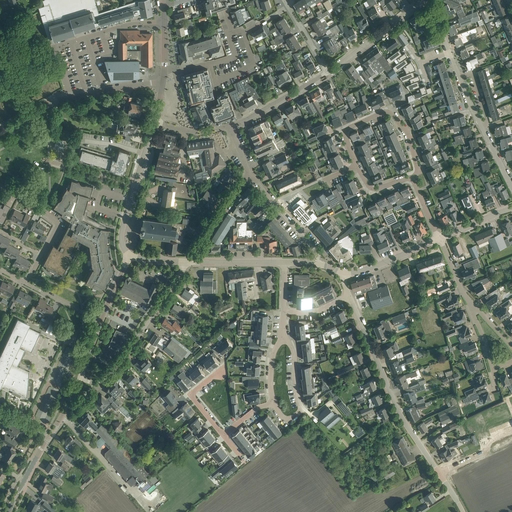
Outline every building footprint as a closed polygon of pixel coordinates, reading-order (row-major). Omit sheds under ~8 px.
[(100,26),(134,16),(134,15),(140,13),(140,17),(152,14),(149,0),(138,0),(137,0),(98,13),(94,0),(42,0),(43,0),(44,6),(38,8),(48,40),(95,25),(95,24),(99,23),(100,26)] [(205,0),(203,1),(207,15),(217,11),(231,6),(239,4),(237,0),(205,0)] [(255,0),(257,6),(262,5),(263,9),(271,7),(268,0),(266,0),(264,1),(263,0),(255,0)] [(352,4),(349,0),(345,0),(341,3),(345,8),(352,4)] [(369,5),(366,7),(368,11),(371,16),(373,20),(380,16),(378,12),(375,7),(374,5),(377,3),(374,0),(367,0),(366,1),(369,5)] [(382,0),(380,2),(384,10),(388,7),(391,10),(396,5),(392,0),(382,0)] [(444,0),(443,1),(445,4),(446,7),(445,7),(446,8),(449,7),(449,8),(452,7),(453,8),(454,8),(455,12),(456,11),(459,17),(460,17),(455,8),(457,7),(456,5),(454,0),(444,0)] [(460,17),(465,15),(459,2),(461,1),(462,2),(466,0),(454,0),(456,5),(457,7),(455,8),(460,17)] [(494,10),(494,11),(505,6),(502,0),(501,0),(495,3),(497,9),(494,10)] [(303,8),(299,1),(294,4),(298,11),(303,8)] [(320,11),(321,12),(322,14),(328,10),(330,9),(325,1),(323,3),(326,7),(320,11)] [(441,7),(439,8),(443,17),(455,12),(454,8),(453,8),(452,7),(449,8),(449,7),(446,8),(445,7),(446,7),(445,4),(441,6),(441,7)] [(361,5),(357,7),(364,18),(365,18),(368,16),(361,5)] [(505,6),(494,11),(495,14),(494,14),(496,17),(507,12),(505,6)] [(190,7),(180,9),(181,13),(175,15),(177,22),(186,19),(185,14),(192,12),(190,7)] [(231,12),(233,18),(247,14),(246,11),(246,10),(241,12),(240,9),(241,9),(241,8),(231,12)] [(330,13),(328,10),(322,14),(321,12),(317,14),(318,16),(316,17),(317,20),(312,24),(316,30),(327,23),(325,20),(321,22),(320,19),(330,13)] [(461,26),(472,22),(473,23),(478,21),(480,20),(477,11),(458,19),(460,22),(449,27),(450,29),(449,29),(450,32),(449,32),(450,35),(451,34),(451,35),(457,32),(455,28),(461,26)] [(489,21),(494,19),(493,18),(489,19),(488,18),(487,19),(486,18),(489,17),(487,13),(485,14),(482,16),(485,23),(489,21)] [(247,14),(233,18),(235,25),(245,21),(244,18),(248,17),(248,16),(247,14)] [(413,26),(414,25),(418,31),(422,28),(425,32),(427,31),(428,35),(433,34),(430,26),(426,28),(424,26),(425,26),(417,16),(416,18),(415,17),(412,19),(413,20),(411,21),(412,23),(411,23),(413,26)] [(504,25),(511,22),(509,16),(504,18),(504,16),(497,19),(500,26),(504,25)] [(268,35),(287,24),(284,18),(276,22),(278,26),(270,31),(268,28),(264,30),(268,35)] [(364,18),(357,22),(362,29),(369,25),(365,18),(364,18)] [(191,30),(190,27),(192,27),(192,26),(194,26),(194,25),(192,25),(191,22),(186,23),(186,26),(176,28),(178,36),(188,34),(187,30),(191,30)] [(319,35),(325,31),(327,31),(325,28),(328,26),(327,23),(316,30),(319,35)] [(346,33),(350,39),(357,35),(352,28),(349,30),(346,26),(343,28),(341,23),(337,25),(338,28),(340,31),(343,35),(346,33)] [(281,35),(280,34),(281,33),(280,32),(282,31),(283,34),(291,29),(287,24),(275,31),(277,35),(275,36),(276,38),(270,41),(272,44),(275,42),(279,40),(284,37),(282,34),(281,35)] [(253,33),(252,34),(253,37),(254,36),(256,38),(262,35),(263,38),(268,35),(264,30),(263,27),(253,33),(252,33),(253,33)] [(477,27),(463,32),(464,34),(460,36),(455,38),(456,40),(455,41),(457,46),(463,44),(461,39),(465,37),(479,32),(477,27)] [(333,36),(340,31),(338,28),(336,29),(331,32),(333,36)] [(209,49),(221,45),(222,45),(223,45),(219,31),(218,29),(216,29),(203,33),(204,37),(189,42),(179,44),(182,55),(178,55),(180,65),(188,63),(188,61),(193,60),(193,59),(202,56),(201,52),(209,49)] [(123,31),(120,31),(120,42),(118,42),(118,60),(104,60),(111,83),(139,78),(139,65),(152,65),(151,34),(140,34),(139,31),(123,31)] [(337,42),(333,36),(331,32),(328,34),(331,38),(324,42),(327,49),(337,42)] [(385,44),(382,46),(384,49),(386,48),(387,47),(390,50),(390,51),(401,43),(402,45),(403,44),(404,45),(408,42),(401,33),(396,36),(396,37),(395,38),(394,37),(385,44)] [(285,44),(286,47),(297,40),(294,35),(286,39),(288,42),(285,44)] [(437,44),(437,43),(436,41),(437,40),(436,37),(435,38),(435,37),(434,36),(434,37),(430,38),(429,38),(426,39),(426,40),(425,41),(425,40),(424,41),(426,45),(424,47),(426,52),(433,49),(432,46),(437,44)] [(286,40),(284,37),(275,42),(277,45),(286,40)] [(297,40),(286,47),(288,49),(291,47),(293,51),(301,46),(297,40)] [(461,52),(462,55),(461,55),(462,58),(463,58),(469,55),(467,51),(474,48),(477,46),(475,41),(472,43),(472,44),(461,50),(461,52)] [(337,42),(327,49),(330,54),(338,50),(341,48),(340,46),(337,42)] [(224,54),(221,45),(209,49),(211,56),(215,55),(215,57),(224,54)] [(377,47),(372,51),(385,69),(385,70),(386,72),(392,67),(380,49),(379,50),(377,47)] [(399,50),(387,59),(390,63),(394,61),(397,65),(399,63),(405,59),(408,57),(405,53),(402,55),(399,50)] [(292,54),(290,51),(284,54),(282,56),(283,59),(286,57),(292,54)] [(372,51),(367,55),(369,58),(368,59),(371,62),(371,61),(372,62),(371,63),(372,64),(376,69),(377,70),(379,73),(385,69),(372,51)] [(467,63),(467,64),(469,69),(478,66),(476,61),(484,57),(481,52),(470,57),(471,59),(467,61),(467,63)] [(306,59),(307,58),(309,61),(306,63),(308,65),(307,65),(311,71),(316,68),(310,57),(309,56),(308,53),(304,56),(306,59)] [(264,63),(261,56),(259,57),(257,54),(253,56),(257,66),(264,63)] [(367,55),(360,59),(363,63),(364,65),(365,66),(367,68),(363,71),(368,78),(375,72),(374,70),(376,69),(372,64),(371,63),(372,62),(371,61),(371,62),(368,59),(369,58),(367,55)] [(294,73),(295,75),(298,79),(304,75),(301,69),(304,68),(299,59),(293,63),(298,72),(294,73)] [(397,65),(393,67),(396,72),(403,67),(405,70),(414,66),(411,61),(408,63),(405,59),(399,63),(397,65)] [(271,74),(267,77),(271,85),(277,81),(280,86),(281,86),(280,85),(282,83),(283,84),(284,83),(283,83),(290,79),(291,80),(292,79),(287,71),(288,70),(287,68),(286,69),(284,65),(283,63),(281,60),(274,64),(280,73),(275,76),(273,77),(271,74)] [(437,74),(440,72),(441,72),(446,70),(445,68),(446,67),(443,62),(437,65),(439,69),(436,71),(432,73),(431,70),(428,71),(430,77),(437,74)] [(351,66),(346,70),(353,80),(356,78),(359,83),(365,80),(368,84),(371,82),(368,78),(363,71),(363,72),(359,75),(355,69),(354,70),(351,66)] [(407,74),(400,77),(403,82),(410,79),(415,77),(413,72),(416,71),(414,66),(405,70),(407,74)] [(393,68),(387,73),(392,79),(398,75),(398,74),(393,68)] [(184,75),(185,81),(186,81),(187,87),(188,87),(188,89),(191,103),(192,103),(205,100),(206,100),(214,98),(214,95),(214,94),(211,84),(212,84),(211,83),(210,83),(209,79),(210,78),(210,77),(210,78),(208,69),(202,70),(193,73),(192,73),(184,75)] [(480,73),(479,74),(481,79),(487,76),(484,69),(483,69),(479,71),(480,73)] [(246,70),(240,73),(243,78),(249,75),(246,70)] [(448,78),(448,76),(449,75),(446,70),(441,72),(440,72),(442,77),(438,79),(435,81),(436,83),(438,82),(439,82),(448,78)] [(411,84),(406,86),(409,91),(409,90),(419,87),(417,81),(421,80),(419,75),(415,77),(410,79),(411,84)] [(487,76),(481,79),(482,81),(481,82),(484,87),(490,85),(493,83),(494,83),(491,78),(491,77),(488,79),(487,76)] [(237,82),(239,91),(244,89),(249,97),(243,100),(248,110),(257,105),(255,100),(259,97),(248,77),(241,80),(237,82)] [(451,86),(450,84),(451,83),(448,78),(439,82),(441,87),(437,89),(433,91),(434,92),(434,93),(446,88),(451,86)] [(236,89),(229,92),(236,108),(238,107),(235,102),(233,97),(232,95),(239,91),(237,82),(233,84),(235,87),(236,89)] [(324,87),(330,98),(334,96),(331,91),(334,90),(330,83),(324,87)] [(485,89),(484,90),(486,95),(491,93),(492,93),(490,88),(494,86),(493,83),(490,85),(484,87),(485,89)] [(421,92),(413,95),(416,99),(434,92),(433,91),(432,87),(426,89),(425,86),(420,88),(421,92)] [(434,97),(436,101),(436,102),(445,98),(445,97),(448,96),(453,94),(453,92),(453,91),(451,86),(446,88),(445,89),(447,93),(443,95),(442,94),(434,97)] [(392,88),(389,90),(391,96),(392,96),(393,100),(397,98),(399,97),(402,96),(401,92),(401,91),(400,92),(399,88),(393,91),(392,88)] [(311,94),(313,99),(314,100),(323,96),(319,90),(311,94)] [(335,92),(339,100),(343,98),(338,90),(335,92)] [(377,98),(376,98),(380,106),(380,105),(380,106),(383,105),(383,104),(385,103),(383,100),(388,98),(385,90),(375,95),(377,98)] [(487,97),(486,98),(488,103),(494,100),(492,95),(491,93),(486,95),(487,97)] [(510,93),(497,99),(499,102),(511,96),(510,93)] [(215,105),(211,107),(211,108),(213,112),(215,118),(216,122),(217,123),(221,122),(221,121),(224,120),(229,119),(231,118),(232,118),(236,116),(234,111),(233,109),(232,105),(230,99),(229,95),(226,96),(225,94),(222,95),(222,94),(217,96),(220,102),(217,103),(218,105),(215,106),(215,105)] [(447,106),(450,104),(456,102),(455,100),(456,99),(453,94),(448,96),(445,97),(445,98),(446,101),(445,102),(445,104),(446,103),(447,106)] [(364,104),(360,106),(363,113),(364,113),(366,112),(369,111),(367,107),(370,106),(365,95),(362,96),(364,104)] [(122,114),(127,116),(132,117),(131,117),(132,114),(139,116),(140,112),(142,105),(141,104),(142,101),(136,100),(136,103),(130,102),(131,98),(127,97),(125,104),(122,114)] [(307,97),(299,101),(302,105),(303,107),(306,105),(311,115),(317,111),(313,105),(312,103),(311,102),(310,103),(309,101),(307,97)] [(380,106),(376,98),(371,100),(374,108),(380,106)] [(193,107),(191,108),(200,127),(206,124),(208,125),(211,124),(211,122),(212,122),(205,100),(192,103),(193,107)] [(494,100),(488,103),(489,105),(489,106),(491,111),(496,109),(497,109),(495,104),(496,104),(494,100)] [(312,103),(313,105),(317,111),(321,118),(325,116),(316,101),(312,103)] [(351,101),(348,102),(352,109),(355,108),(358,115),(363,113),(360,106),(359,104),(355,106),(351,101)] [(402,108),(404,113),(411,110),(413,110),(410,104),(411,104),(410,102),(404,104),(405,106),(402,108)] [(448,111),(445,113),(446,115),(453,112),(454,112),(458,110),(457,108),(458,107),(456,102),(450,104),(452,109),(448,111)] [(286,109),(292,119),(301,114),(298,108),(295,109),(293,105),(286,109)] [(340,110),(343,117),(346,115),(348,120),(355,117),(352,110),(347,112),(346,108),(340,110)] [(336,117),(332,119),(335,126),(342,123),(340,119),(344,118),(343,117),(340,110),(340,109),(334,111),(336,117)] [(492,113),(491,114),(494,120),(498,117),(499,117),(497,111),(496,109),(491,111),(492,113)] [(414,115),(411,110),(404,113),(406,118),(414,115)] [(288,131),(293,128),(290,123),(287,117),(284,118),(280,112),(273,117),(276,123),(277,126),(278,126),(282,124),(281,123),(283,122),(288,131)] [(421,119),(422,119),(420,114),(410,118),(412,123),(421,119)] [(460,126),(459,125),(465,124),(465,121),(466,121),(464,115),(457,117),(458,117),(456,118),(455,115),(449,117),(450,119),(453,119),(455,125),(450,126),(451,129),(460,126)] [(118,124),(116,133),(125,135),(125,139),(130,141),(132,132),(135,133),(136,132),(135,132),(136,132),(137,130),(136,129),(137,126),(138,123),(132,122),(132,123),(131,123),(129,122),(128,122),(129,118),(123,117),(123,119),(118,118),(117,124),(118,124)] [(423,125),(421,119),(412,123),(414,128),(423,125)] [(268,156),(279,151),(278,149),(275,142),(276,142),(269,127),(270,126),(267,120),(250,128),(249,130),(255,144),(256,144),(257,146),(255,147),(259,156),(271,151),(272,154),(268,156)] [(381,130),(392,125),(389,120),(378,125),(381,130)] [(313,128),(317,136),(327,131),(327,130),(328,130),(326,126),(326,127),(324,123),(313,128)] [(374,132),(370,125),(363,128),(365,132),(362,133),(365,141),(366,141),(371,138),(369,135),(374,132)] [(394,131),(392,125),(381,130),(383,136),(386,135),(394,131)] [(503,136),(508,135),(505,125),(495,127),(496,129),(495,130),(497,136),(503,134),(503,136)] [(454,137),(455,141),(462,139),(462,138),(471,135),(471,133),(472,133),(470,126),(463,128),(461,129),(463,134),(461,134),(461,135),(454,137)] [(424,134),(418,136),(420,142),(428,138),(426,133),(434,130),(432,127),(423,131),(424,134)] [(365,141),(362,133),(359,135),(357,131),(350,134),(354,141),(357,140),(359,145),(366,142),(366,141),(365,141)] [(397,136),(394,131),(386,135),(388,140),(397,136)] [(157,142),(156,147),(161,148),(179,153),(180,153),(181,147),(175,146),(178,136),(166,133),(163,144),(157,142)] [(501,141),(500,141),(502,148),(507,146),(508,146),(507,141),(511,139),(511,134),(503,136),(504,138),(501,139),(501,141)] [(399,142),(397,136),(388,140),(391,146),(399,142)] [(325,146),(334,142),(331,137),(325,140),(324,137),(318,140),(319,143),(321,142),(323,147),(325,146)] [(275,142),(278,149),(286,145),(283,138),(276,142),(275,142)] [(427,145),(428,148),(434,146),(433,143),(430,144),(429,140),(428,138),(420,142),(421,142),(420,143),(421,145),(422,145),(423,147),(427,145)] [(469,140),(470,140),(471,145),(466,146),(467,146),(463,147),(464,152),(468,151),(468,149),(477,147),(477,144),(478,144),(476,138),(469,140)] [(200,142),(201,148),(202,148),(203,153),(199,154),(200,159),(202,158),(204,166),(211,176),(227,165),(219,154),(215,158),(214,151),(215,151),(213,140),(212,140),(200,142)] [(360,150),(370,146),(371,146),(369,141),(366,142),(359,145),(358,146),(360,150)] [(189,155),(199,154),(203,153),(202,148),(201,148),(200,142),(186,144),(189,155)] [(330,150),(336,148),(334,142),(325,146),(328,151),(324,153),(325,156),(331,153),(330,150)] [(401,147),(399,142),(391,146),(393,150),(393,151),(401,147)] [(362,155),(371,151),(372,151),(372,150),(370,146),(360,150),(362,155)] [(422,154),(425,159),(433,156),(430,151),(435,149),(434,146),(428,148),(426,149),(427,152),(422,154)] [(129,153),(129,152),(119,149),(116,160),(114,159),(112,159),(113,157),(81,147),(79,155),(80,153),(81,154),(78,161),(83,163),(83,162),(84,161),(86,162),(86,163),(87,162),(90,163),(89,164),(94,166),(94,164),(97,165),(97,166),(97,167),(101,168),(102,166),(105,167),(104,168),(104,169),(109,170),(109,169),(113,170),(112,171),(123,174),(122,174),(123,171),(124,171),(125,171),(130,156),(129,156),(128,156),(129,153)] [(404,153),(401,147),(393,151),(393,150),(390,152),(393,158),(404,153)] [(155,171),(162,172),(161,173),(162,174),(162,175),(163,175),(164,175),(164,174),(165,174),(165,173),(178,176),(181,163),(178,162),(180,156),(178,155),(179,153),(161,148),(155,171)] [(473,157),(463,160),(464,165),(469,163),(474,162),(479,161),(478,159),(483,158),(483,156),(484,156),(482,149),(477,151),(475,151),(476,155),(472,156),(473,157)] [(363,160),(371,157),(373,156),(371,151),(362,155),(361,156),(363,160)] [(273,167),(266,170),(269,177),(281,172),(280,169),(279,168),(289,163),(288,160),(285,153),(274,158),(277,165),(273,167)] [(333,162),(341,159),(339,153),(333,156),(331,153),(325,156),(326,158),(327,159),(330,157),(333,162)] [(406,158),(404,153),(393,158),(395,163),(400,161),(406,158)] [(427,165),(431,163),(435,161),(433,156),(425,159),(425,160),(424,160),(426,163),(426,162),(427,165)] [(367,164),(373,162),(373,161),(371,157),(363,160),(365,165),(367,165),(367,164)] [(270,160),(263,163),(266,170),(273,167),(277,165),(274,158),(270,161),(270,160)] [(333,162),(330,163),(333,169),(331,169),(333,172),(339,170),(337,167),(343,164),(341,159),(333,162)] [(369,169),(376,166),(374,161),(373,161),(373,162),(367,164),(367,165),(369,169)] [(406,169),(410,167),(408,161),(402,164),(400,161),(395,163),(394,164),(396,167),(399,165),(401,168),(399,169),(401,173),(407,170),(406,169)] [(484,171),(489,170),(489,167),(490,167),(488,161),(482,163),(483,166),(473,169),(475,177),(479,176),(478,175),(485,174),(484,171)] [(319,169),(315,162),(309,165),(310,168),(312,167),(314,171),(319,169)] [(432,170),(427,172),(430,177),(439,173),(437,168),(439,167),(438,163),(431,167),(432,170)] [(378,170),(376,166),(369,169),(371,174),(377,171),(378,170)] [(383,179),(381,173),(384,172),(383,169),(383,168),(378,170),(377,171),(378,174),(372,177),(375,182),(383,179)] [(225,184),(228,186),(230,183),(236,175),(229,170),(226,175),(224,173),(219,179),(225,184)] [(445,181),(441,172),(439,173),(430,177),(429,178),(430,180),(431,180),(432,182),(436,181),(437,184),(445,181)] [(297,173),(283,179),(288,189),(302,183),(297,173)] [(487,189),(488,191),(492,189),(485,174),(480,176),(486,190),(487,189)] [(206,177),(196,179),(194,179),(195,185),(208,183),(206,177)] [(288,189),(283,179),(276,182),(280,192),(285,190),(288,189)] [(348,179),(342,182),(343,184),(345,189),(355,185),(355,184),(356,184),(355,181),(354,182),(353,179),(349,181),(348,179)] [(53,245),(43,264),(45,265),(45,267),(59,274),(60,273),(63,274),(72,256),(70,253),(77,239),(89,245),(92,267),(93,267),(93,269),(92,269),(85,282),(87,283),(92,286),(93,285),(98,287),(99,285),(105,288),(114,269),(114,267),(114,266),(112,263),(111,256),(110,254),(109,247),(109,240),(109,236),(110,229),(101,228),(101,226),(82,216),(88,199),(89,199),(93,186),(86,185),(86,187),(73,184),(74,181),(71,180),(69,190),(66,189),(66,188),(62,194),(62,196),(61,197),(58,200),(57,200),(53,206),(61,211),(59,213),(58,213),(68,219),(65,224),(68,226),(57,248),(53,245)] [(472,183),(466,185),(468,189),(470,188),(472,194),(476,192),(472,183)] [(218,189),(222,193),(227,188),(222,184),(218,189)] [(509,196),(506,188),(503,189),(501,184),(495,187),(497,192),(499,192),(502,199),(509,196)] [(344,196),(345,199),(353,196),(353,195),(352,193),(358,190),(355,185),(345,189),(348,194),(344,196)] [(164,190),(163,197),(172,198),(173,191),(176,192),(176,188),(169,187),(168,190),(164,190)] [(407,196),(411,194),(408,187),(401,190),(403,195),(400,196),(403,203),(408,200),(407,196)] [(249,188),(242,195),(247,200),(254,194),(249,188)] [(323,193),(331,207),(336,204),(336,203),(343,199),(339,192),(334,195),(332,191),(331,189),(326,192),(324,194),(323,193)] [(438,195),(440,200),(451,195),(448,190),(438,195)] [(202,197),(209,203),(213,206),(213,205),(215,202),(215,203),(218,199),(214,196),(207,191),(202,197)] [(313,202),(317,209),(323,205),(323,204),(328,201),(329,204),(331,207),(323,193),(316,197),(317,199),(313,202)] [(403,203),(400,196),(397,198),(395,193),(388,196),(390,201),(391,203),(396,201),(397,205),(398,205),(401,204),(403,203)] [(488,206),(495,203),(492,196),(492,197),(490,193),(483,196),(488,206)] [(247,200),(242,195),(234,202),(233,203),(235,205),(237,204),(239,207),(247,200)] [(469,195),(461,199),(464,207),(466,206),(467,209),(469,214),(470,213),(472,213),(473,212),(476,211),(474,206),(473,203),(469,195)] [(353,196),(345,199),(344,199),(346,205),(349,203),(350,205),(352,209),(353,208),(354,210),(357,209),(357,207),(363,204),(361,201),(363,201),(361,197),(360,197),(359,197),(358,197),(354,199),(353,196)] [(172,198),(163,197),(162,204),(166,205),(165,209),(173,210),(174,206),(171,205),(172,198)] [(393,207),(391,203),(390,201),(387,202),(385,197),(378,200),(381,207),(381,208),(386,206),(388,210),(393,207)] [(308,225),(316,218),(312,213),(308,216),(300,207),(304,204),(299,200),(292,206),(294,209),(291,212),(303,225),(306,223),(308,225)] [(417,208),(414,201),(411,203),(409,200),(408,200),(403,203),(401,204),(402,207),(405,206),(408,212),(417,208)] [(254,201),(246,211),(249,213),(252,209),(257,204),(254,201)] [(257,204),(252,209),(253,210),(258,216),(266,208),(264,206),(262,203),(262,204),(261,203),(258,206),(257,204)] [(384,213),(381,208),(381,207),(378,208),(376,204),(369,207),(372,214),(376,212),(378,216),(383,214),(384,213)] [(6,214),(10,208),(4,205),(2,208),(0,207),(0,222),(2,224),(6,216),(5,215),(6,214)] [(446,209),(447,209),(449,214),(450,213),(453,221),(459,218),(455,209),(454,210),(452,206),(446,209)] [(349,209),(344,212),(353,231),(359,228),(349,209)] [(384,214),(383,214),(384,217),(388,226),(397,221),(394,214),(393,212),(392,209),(384,213),(384,214)] [(15,210),(10,219),(24,227),(30,216),(26,214),(25,216),(20,214),(21,213),(15,210)] [(436,213),(438,218),(440,222),(441,222),(443,226),(449,223),(445,215),(442,216),(440,211),(436,213)] [(228,213),(223,222),(230,227),(230,226),(236,218),(228,213)] [(406,217),(410,225),(414,223),(410,215),(406,217)] [(402,222),(405,229),(404,230),(406,233),(401,235),(404,242),(411,239),(408,232),(407,229),(410,227),(405,217),(403,218),(404,221),(402,222)] [(183,243),(185,229),(187,229),(189,219),(183,218),(182,223),(149,219),(145,219),(144,219),(144,220),(143,223),(142,232),(142,235),(141,236),(142,236),(146,236),(146,237),(166,240),(166,239),(170,240),(168,256),(176,256),(176,254),(178,242),(183,243)] [(252,236),(252,230),(253,230),(251,226),(250,224),(248,221),(244,221),(244,219),(237,219),(236,218),(230,226),(230,243),(228,243),(228,248),(252,248),(252,243),(253,243),(253,236),(252,236)] [(286,247),(288,246),(294,240),(274,218),(267,225),(286,247)] [(314,230),(320,237),(333,226),(332,225),(335,223),(331,219),(323,227),(321,224),(314,230)] [(34,222),(31,229),(41,234),(45,227),(34,222)] [(223,222),(217,231),(224,235),(230,227),(223,222)] [(421,236),(427,232),(420,222),(414,225),(418,233),(419,232),(421,236)] [(509,222),(502,225),(506,235),(511,233),(511,225),(511,226),(509,222)] [(333,226),(320,237),(327,245),(339,233),(333,226)] [(397,245),(390,229),(388,229),(386,226),(382,228),(381,227),(377,229),(379,231),(373,234),(378,243),(377,243),(381,252),(397,245)] [(485,232),(488,240),(491,248),(490,248),(491,250),(490,250),(491,253),(510,245),(508,238),(504,240),(501,233),(497,234),(494,228),(485,232)] [(347,230),(338,238),(339,239),(349,234),(350,234),(347,230)] [(212,239),(215,242),(219,244),(224,235),(217,231),(212,239)] [(361,242),(360,242),(360,245),(360,247),(360,252),(371,252),(371,247),(370,245),(369,242),(373,240),(370,234),(368,235),(367,235),(366,232),(361,234),(362,237),(363,242),(361,242)] [(478,244),(488,240),(485,232),(475,236),(478,244)] [(341,263),(342,262),(343,259),(345,260),(346,259),(347,261),(353,257),(352,256),(354,255),(353,242),(349,234),(339,239),(334,242),(336,244),(334,245),(333,244),(329,248),(337,257),(338,259),(340,259),(340,262),(340,263),(341,263)] [(262,236),(257,236),(257,242),(266,243),(265,250),(270,250),(270,251),(271,251),(271,252),(272,252),(273,252),(273,251),(274,251),(274,247),(276,247),(276,241),(270,241),(270,238),(262,238),(262,236)] [(2,247),(5,249),(8,244),(10,240),(5,237),(5,238),(4,237),(0,244),(0,245),(3,247),(2,247)] [(294,240),(288,246),(289,247),(289,248),(286,249),(287,253),(293,251),(294,255),(301,253),(299,245),(298,245),(294,240)] [(219,244),(215,242),(214,243),(209,243),(209,252),(216,252),(216,250),(220,250),(220,244),(219,244)] [(459,243),(453,245),(455,251),(454,251),(455,254),(456,254),(458,258),(464,255),(463,251),(459,243)] [(6,254),(10,256),(14,248),(12,247),(13,247),(8,244),(5,249),(3,253),(6,255),(6,254)] [(479,256),(474,246),(469,248),(474,258),(479,256)] [(12,258),(15,260),(18,255),(20,251),(15,248),(15,249),(14,248),(10,256),(13,257),(12,258)] [(416,263),(418,267),(420,273),(445,264),(441,254),(416,263)] [(16,265),(20,267),(24,259),(22,258),(23,258),(18,255),(15,260),(13,264),(16,266),(16,265)] [(473,264),(479,262),(477,258),(469,261),(470,264),(465,267),(466,270),(462,271),(463,272),(464,273),(464,274),(463,274),(464,275),(463,275),(464,278),(465,278),(466,279),(471,277),(472,277),(472,278),(473,279),(474,279),(475,278),(475,277),(476,277),(476,276),(475,276),(475,275),(476,275),(474,269),(475,269),(473,264)] [(24,259),(20,267),(23,268),(22,269),(25,271),(30,261),(25,259),(24,259)] [(405,268),(399,271),(401,275),(404,284),(409,282),(406,277),(411,275),(412,275),(410,271),(408,266),(407,267),(407,266),(404,267),(405,268)] [(254,269),(228,273),(229,283),(236,282),(238,299),(247,298),(246,281),(255,280),(254,269)] [(201,289),(201,294),(205,294),(205,293),(213,293),(213,289),(216,289),(216,281),(213,281),(213,273),(204,272),(204,280),(200,280),(200,289),(201,289)] [(271,274),(261,276),(263,290),(269,289),(270,292),(275,291),(273,279),(272,279),(271,274)] [(310,275),(294,274),(294,285),(297,285),(309,286),(309,279),(310,279),(310,275)] [(378,288),(374,275),(370,277),(370,276),(351,282),(354,291),(367,287),(368,291),(374,309),(393,303),(387,285),(378,288)] [(488,277),(480,280),(476,282),(479,286),(475,288),(479,295),(482,292),(483,294),(487,291),(483,285),(490,280),(488,277)] [(149,307),(160,286),(155,283),(152,284),(150,289),(127,279),(122,288),(123,288),(120,293),(149,307)] [(2,282),(0,286),(0,290),(5,293),(4,294),(10,297),(15,287),(11,285),(10,286),(8,285),(2,282)] [(447,282),(438,286),(440,291),(449,287),(447,282)] [(304,289),(297,289),(297,305),(301,305),(301,304),(308,304),(308,306),(312,306),(312,301),(314,301),(317,305),(321,303),(320,302),(322,301),(323,302),(327,300),(327,299),(329,297),(330,299),(334,297),(333,295),(335,294),(336,296),(337,295),(332,285),(331,285),(312,295),(304,295),(304,289)] [(185,289),(181,295),(185,298),(189,301),(193,304),(199,296),(194,292),(194,291),(190,288),(188,291),(185,289)] [(426,290),(428,296),(436,293),(434,288),(426,290)] [(489,306),(491,308),(499,303),(497,300),(499,299),(501,293),(498,288),(489,294),(492,298),(486,302),(488,304),(489,306)] [(15,300),(19,301),(27,306),(31,296),(27,294),(27,295),(20,291),(15,300)] [(460,303),(457,296),(452,298),(450,293),(444,296),(446,301),(445,301),(449,310),(452,308),(452,307),(460,303)] [(40,299),(35,309),(49,316),(53,308),(45,304),(46,302),(40,299)] [(508,310),(509,310),(509,309),(509,308),(509,307),(509,306),(511,304),(511,303),(509,299),(500,305),(503,308),(496,313),(497,314),(496,315),(499,318),(500,318),(501,319),(505,316),(506,317),(511,314),(508,310)] [(231,303),(217,310),(220,315),(233,308),(231,303)] [(177,316),(181,319),(182,320),(189,309),(184,305),(183,308),(179,305),(178,306),(175,304),(171,310),(178,314),(177,316)] [(194,306),(190,310),(195,315),(199,312),(194,306)] [(363,308),(366,315),(372,313),(369,306),(363,308)] [(366,315),(369,323),(387,317),(384,309),(366,315)] [(346,319),(343,311),(335,314),(334,312),(331,314),(334,320),(337,318),(339,322),(346,319)] [(452,316),(451,316),(454,322),(457,321),(458,324),(462,322),(467,320),(463,311),(458,313),(454,314),(452,315),(452,316)] [(392,317),(395,325),(407,320),(405,315),(404,313),(392,317)] [(47,317),(44,322),(43,325),(47,327),(49,323),(51,324),(53,320),(47,317)] [(0,385),(1,386),(27,398),(29,372),(17,366),(22,356),(23,356),(24,354),(23,353),(24,350),(31,353),(40,333),(28,327),(25,326),(27,322),(18,318),(0,355),(0,385)] [(165,318),(161,325),(165,327),(172,332),(173,330),(177,333),(181,329),(186,335),(188,334),(190,332),(184,325),(182,327),(175,321),(173,324),(165,318)] [(385,319),(380,321),(381,322),(377,324),(378,325),(374,327),(379,338),(387,335),(386,333),(390,332),(385,319)] [(295,325),(296,330),(305,329),(304,324),(306,324),(306,321),(299,321),(299,324),(295,325)] [(466,327),(459,330),(461,336),(459,338),(461,343),(469,340),(468,337),(472,335),(468,328),(467,328),(466,327)] [(337,331),(336,328),(327,331),(325,333),(328,336),(337,331)] [(445,332),(447,337),(457,333),(455,328),(445,332)] [(109,346),(119,351),(127,335),(116,330),(110,343),(111,343),(109,346)] [(163,344),(166,345),(169,342),(155,333),(150,341),(155,345),(158,342),(162,345),(163,344)] [(352,333),(348,335),(343,337),(344,341),(347,339),(349,343),(347,344),(349,349),(354,346),(353,342),(356,341),(352,333)] [(332,339),(335,345),(343,342),(340,335),(332,339)] [(185,351),(179,344),(180,342),(172,336),(171,338),(172,339),(169,342),(166,345),(163,348),(178,361),(183,356),(185,358),(187,356),(188,356),(191,353),(187,349),(185,351)] [(266,343),(266,337),(253,336),(252,342),(250,342),(249,346),(259,347),(259,343),(266,343)] [(216,346),(213,349),(217,354),(220,352),(222,355),(233,346),(227,339),(217,348),(216,346)] [(392,351),(393,351),(395,350),(395,351),(398,349),(395,341),(387,345),(388,347),(383,349),(387,358),(394,355),(392,351)] [(467,342),(463,344),(459,345),(462,351),(465,350),(466,352),(468,352),(469,355),(474,353),(474,352),(478,350),(475,343),(469,345),(467,342)] [(402,357),(405,356),(414,352),(412,347),(402,351),(404,356),(402,357),(394,358),(394,359),(402,357)] [(262,358),(262,351),(253,350),(253,355),(249,355),(248,360),(260,361),(260,357),(262,358)] [(401,366),(415,360),(413,356),(418,353),(417,351),(414,352),(405,356),(407,359),(399,362),(399,361),(396,362),(393,363),(393,364),(391,365),(390,365),(390,366),(391,369),(391,371),(392,372),(393,373),(398,371),(398,372),(402,370),(401,366)] [(214,352),(207,357),(214,367),(219,363),(215,358),(218,357),(214,352)] [(356,354),(350,357),(351,361),(356,359),(357,363),(360,362),(364,360),(361,352),(356,354)] [(207,357),(200,363),(204,368),(206,366),(210,371),(214,367),(207,357)] [(134,364),(138,368),(143,373),(144,374),(147,372),(145,370),(152,363),(148,359),(148,360),(146,358),(147,359),(143,363),(143,362),(140,365),(137,362),(134,364)] [(473,358),(468,360),(464,361),(466,365),(467,365),(469,368),(471,367),(473,372),(478,370),(478,369),(483,367),(480,360),(475,362),(473,358)] [(200,363),(193,369),(201,378),(205,375),(201,370),(204,368),(200,363)] [(338,374),(329,379),(330,382),(339,377),(356,370),(355,368),(353,365),(353,364),(346,368),(337,372),(338,374)] [(252,365),(252,368),(247,367),(247,373),(259,375),(259,374),(260,366),(252,365)] [(367,367),(362,369),(357,371),(358,375),(362,373),(364,377),(370,374),(367,367)] [(193,369),(186,374),(190,379),(192,377),(196,382),(201,378),(193,369)] [(181,379),(177,382),(185,391),(189,388),(187,384),(191,381),(190,379),(186,374),(184,372),(183,371),(181,372),(178,375),(181,379)] [(408,384),(406,378),(409,377),(410,376),(411,378),(417,375),(416,371),(407,374),(395,378),(399,388),(402,387),(408,384)] [(139,379),(138,378),(133,373),(129,377),(128,376),(124,380),(130,385),(132,387),(137,382),(139,382),(139,379)] [(475,390),(488,385),(486,380),(485,381),(482,374),(475,377),(476,381),(474,382),(476,387),(465,392),(467,397),(476,393),(475,390)] [(511,381),(511,378),(508,379),(506,374),(505,374),(504,374),(501,375),(501,376),(500,376),(504,386),(507,384),(509,389),(511,387),(511,381)] [(455,379),(453,375),(451,376),(447,377),(442,380),(444,384),(449,382),(449,381),(450,381),(455,379)] [(255,380),(255,376),(242,376),(242,381),(248,381),(248,384),(248,388),(254,388),(254,387),(259,387),(259,382),(259,380),(255,380)] [(354,379),(343,384),(346,389),(349,387),(349,388),(357,384),(354,379)] [(144,380),(141,383),(147,390),(151,387),(144,380)] [(373,380),(368,382),(363,385),(364,388),(365,388),(367,392),(370,391),(376,388),(373,380)] [(112,383),(111,385),(121,395),(123,393),(125,390),(124,389),(125,389),(122,386),(119,383),(116,381),(113,384),(112,383)] [(426,389),(424,384),(420,385),(411,388),(412,392),(409,393),(409,392),(404,394),(407,403),(412,401),(412,402),(412,403),(418,400),(415,393),(426,389)] [(110,387),(107,390),(110,393),(109,393),(113,396),(116,399),(113,402),(119,407),(122,403),(117,399),(121,395),(111,385),(109,386),(110,387)] [(170,391),(164,396),(170,403),(166,406),(170,412),(176,407),(175,407),(172,403),(176,400),(177,400),(170,391)] [(476,393),(467,397),(469,402),(472,400),(472,401),(479,398),(480,400),(482,399),(484,403),(492,400),(488,392),(483,394),(482,391),(476,393)] [(258,401),(260,401),(259,397),(260,397),(259,393),(252,395),(251,393),(244,394),(245,399),(248,399),(249,403),(255,402),(255,403),(259,403),(258,401)] [(353,402),(357,400),(364,397),(362,393),(361,394),(361,393),(351,398),(353,402)] [(374,396),(368,399),(370,402),(372,403),(373,405),(375,404),(378,403),(382,401),(383,401),(382,398),(381,398),(379,394),(374,396)] [(99,399),(96,403),(98,405),(96,407),(100,411),(101,413),(102,413),(103,413),(104,413),(105,413),(106,412),(106,411),(106,410),(106,409),(106,408),(104,407),(106,405),(109,408),(110,408),(111,408),(113,408),(115,411),(119,407),(113,402),(110,404),(105,400),(104,399),(101,395),(98,398),(99,399)] [(342,401),(337,405),(340,408),(341,408),(342,409),(342,410),(344,413),(344,412),(346,414),(350,410),(351,412),(342,401)] [(176,408),(172,412),(173,414),(178,419),(180,417),(184,414),(187,418),(194,413),(195,413),(188,405),(187,404),(187,403),(178,410),(177,408),(176,408)] [(425,406),(425,403),(417,404),(412,405),(413,407),(411,409),(411,408),(410,409),(406,411),(411,422),(419,419),(414,409),(426,407),(425,406)] [(237,404),(232,405),(233,417),(238,416),(238,415),(240,415),(240,411),(237,411),(237,404)] [(460,416),(458,404),(456,405),(452,407),(438,413),(443,424),(460,416)] [(359,411),(361,415),(372,410),(371,406),(359,411)] [(325,411),(319,416),(324,422),(326,420),(331,425),(337,421),(336,420),(339,417),(336,413),(335,414),(334,413),(330,409),(329,410),(327,407),(324,410),(325,411)] [(385,408),(380,410),(375,412),(377,416),(381,414),(382,418),(388,416),(385,408)] [(508,410),(503,412),(507,421),(511,419),(508,410)] [(96,431),(100,426),(97,423),(96,422),(95,423),(93,421),(93,420),(90,418),(91,417),(88,413),(84,417),(83,416),(81,418),(82,419),(79,422),(83,426),(84,425),(89,429),(90,428),(95,432),(96,431)] [(259,422),(263,426),(271,419),(268,415),(259,422)] [(423,422),(422,423),(418,426),(422,433),(428,429),(426,426),(434,421),(431,417),(424,422),(423,422)] [(492,417),(487,419),(491,428),(495,426),(492,417)] [(198,418),(191,424),(193,427),(192,429),(196,433),(202,428),(200,426),(203,423),(202,423),(203,423),(201,421),(198,418)] [(264,425),(268,429),(275,424),(271,419),(263,426),(264,425)] [(119,432),(122,431),(121,421),(112,422),(113,432),(116,432),(116,433),(119,433),(119,432)] [(6,422),(2,429),(11,434),(9,437),(4,434),(2,437),(16,445),(18,442),(13,439),(15,437),(20,429),(16,427),(16,426),(10,422),(9,424),(6,422)] [(97,430),(96,431),(103,438),(97,444),(100,448),(105,443),(107,446),(110,448),(110,449),(105,453),(105,456),(127,480),(133,475),(137,480),(132,484),(134,487),(139,482),(140,482),(148,474),(103,423),(100,426),(97,430)] [(270,434),(270,435),(278,428),(275,424),(268,429),(271,433),(270,434)] [(278,428),(270,435),(273,439),(282,432),(278,428)] [(361,428),(354,433),(358,438),(365,433),(361,428)] [(200,432),(196,436),(201,443),(212,434),(208,430),(202,434),(200,432)] [(239,430),(232,435),(235,439),(243,433),(240,430),(239,430)] [(243,433),(235,439),(238,443),(245,437),(243,433)] [(212,434),(201,443),(207,450),(212,446),(210,443),(215,439),(212,434)] [(79,448),(82,444),(75,438),(74,439),(70,435),(63,442),(70,448),(73,445),(73,444),(71,442),(72,441),(79,448)] [(446,443),(443,438),(441,435),(432,440),(434,444),(437,448),(442,445),(446,443)] [(2,437),(0,440),(5,443),(11,446),(9,448),(8,448),(2,458),(6,461),(11,464),(15,457),(14,457),(16,453),(11,449),(12,447),(14,448),(16,445),(2,437)] [(245,437),(238,443),(241,446),(248,440),(245,437)] [(403,437),(398,439),(392,443),(405,466),(415,460),(412,454),(411,454),(409,451),(410,450),(403,437)] [(248,440),(241,446),(244,450),(251,444),(248,440)] [(444,461),(445,461),(452,457),(454,456),(449,449),(450,448),(451,448),(459,445),(457,440),(446,444),(444,445),(445,446),(447,449),(440,454),(442,457),(441,457),(443,461),(444,461)] [(251,444),(244,450),(247,453),(246,453),(254,447),(251,444)] [(213,447),(208,451),(214,458),(224,450),(221,445),(215,450),(213,447)] [(254,447),(246,453),(250,458),(257,451),(254,447)] [(73,458),(63,451),(59,449),(54,456),(63,462),(65,458),(66,459),(67,459),(71,462),(73,458)] [(224,450),(214,458),(220,465),(225,461),(223,459),(228,454),(224,450)] [(220,466),(211,474),(214,477),(222,471),(226,476),(238,466),(232,460),(227,464),(225,462),(220,466)] [(60,475),(63,470),(60,468),(59,469),(50,462),(45,469),(51,473),(53,470),(56,472),(60,475)] [(60,468),(63,470),(66,472),(69,468),(63,464),(61,467),(60,468)] [(382,473),(386,479),(395,473),(391,467),(382,473)] [(47,478),(43,476),(41,480),(41,481),(37,489),(45,493),(48,488),(51,489),(53,486),(45,482),(47,478)] [(62,481),(57,478),(53,476),(50,481),(58,486),(62,481)] [(84,480),(88,484),(93,480),(89,476),(84,480)] [(435,499),(431,492),(426,496),(423,498),(425,501),(427,503),(428,504),(435,499)] [(42,497),(51,502),(53,498),(44,493),(42,497)] [(31,501),(27,509),(31,511),(35,511),(37,509),(42,511),(45,508),(49,511),(52,511),(55,509),(45,501),(44,501),(41,505),(38,504),(36,503),(31,501)]
